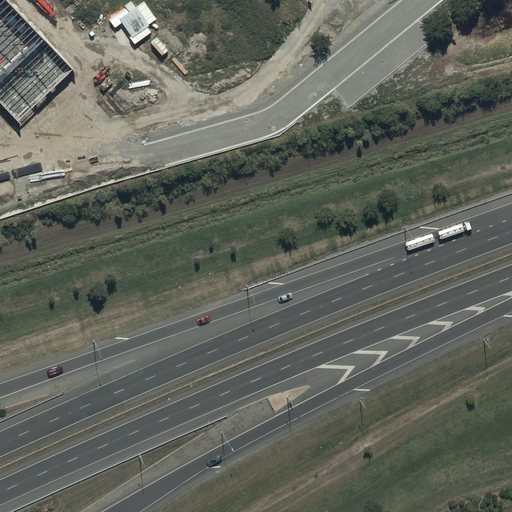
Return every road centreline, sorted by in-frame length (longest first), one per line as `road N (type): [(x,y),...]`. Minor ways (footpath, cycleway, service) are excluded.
road 1 (motorway): [(511,277),(0,493)]
road 2 (motorway): [(0,445),(466,248)]
road 3 (motorway): [(0,390),(373,259),(466,248)]
road 4 (motorway): [(511,304),(208,458),(124,511)]
